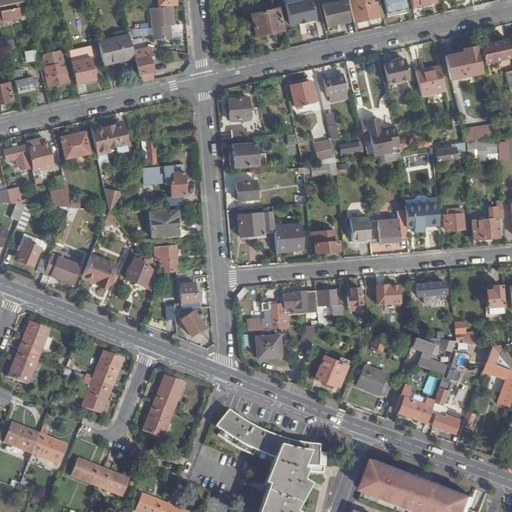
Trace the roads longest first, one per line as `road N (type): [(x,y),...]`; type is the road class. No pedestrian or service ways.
road 1 (tertiary): [(511,9),(200,80)]
road 2 (residential): [(216,279),(511,254)]
road 3 (residential): [(224,373),(0,283)]
road 4 (tertiary): [(200,80),(0,125)]
road 5 (residential): [(200,80),(216,279)]
road 6 (residential): [(368,429),(224,373)]
road 7 (residential): [(511,480),(368,429)]
